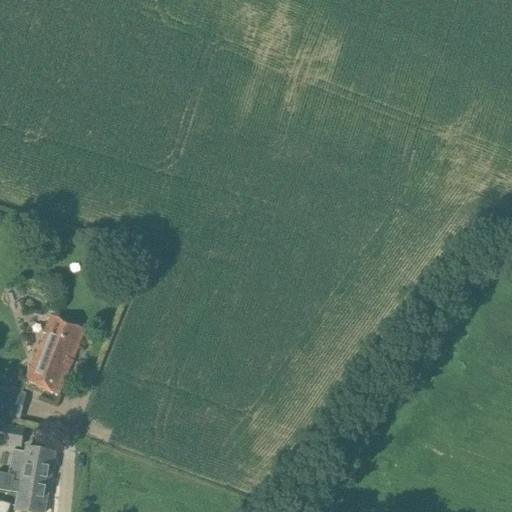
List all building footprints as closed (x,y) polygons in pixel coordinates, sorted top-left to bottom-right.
[(59,395),(85,329),(51,316),(25,381),(59,395)] [(0,387),(0,416),(20,421),(27,393),(0,387)] [(0,444),(22,448),(25,428),(0,423),(0,444)] [(22,477),(50,481),(55,453),(27,448),(27,450),(13,447),(9,471),(10,471),(10,470),(23,473),(22,477)] [(44,511),(50,481),(9,474),(0,472),(0,490),(12,492),(14,481),(21,482),(16,509),(32,511),(44,511)] [(0,511),(8,511),(10,505),(0,501),(0,511)]
